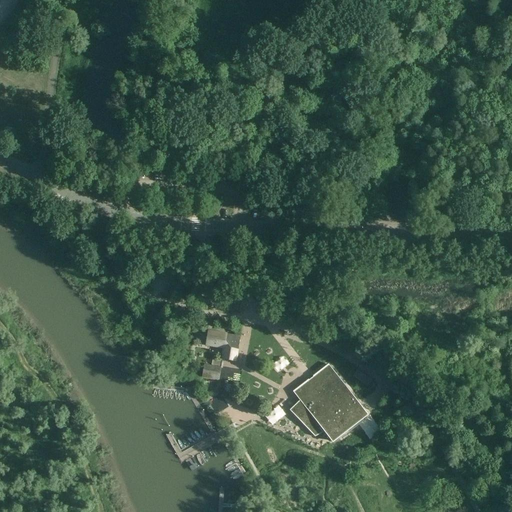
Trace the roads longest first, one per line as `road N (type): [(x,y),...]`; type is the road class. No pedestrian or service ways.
road 1 (unclassified): [(419,418),(362,366),(307,337),(142,294),(100,255),(68,208),(70,193)]
road 2 (tertiary): [(394,233),(158,221),(70,193)]
